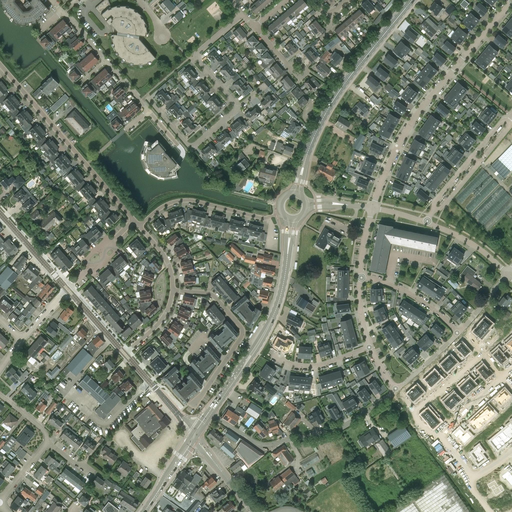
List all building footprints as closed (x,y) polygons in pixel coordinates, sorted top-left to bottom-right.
[(0,0),(0,1),(1,2),(2,6),(1,7),(4,10),(16,24),(17,23),(20,25),(21,26),(36,23),(36,22),(45,14),(49,11),(46,7),(39,0),(31,0),(29,2),(28,0),(23,4),(20,1),(21,0),(0,0)] [(109,25),(110,24),(118,32),(117,35),(113,34),(112,38),(113,47),(117,55),(124,61),(133,64),(133,65),(142,65),(150,62),(151,62),(155,58),(138,38),(139,36),(146,37),(146,33),(147,33),(145,24),(141,16),(134,10),(134,9),(126,6),(117,6),(116,6),(111,8),(108,0),(104,0),(95,8),(109,25)] [(163,0),(164,1),(159,5),(160,7),(163,10),(171,3),(168,0),(163,0)] [(299,0),(297,2),(302,9),(307,5),(301,0),(299,0)] [(368,13),(374,8),(366,0),(365,0),(365,1),(364,1),(363,1),(362,2),(362,3),(360,5),(368,13)] [(257,1),(253,4),(259,11),(263,8),(257,1)] [(297,2),(293,6),(298,13),(302,9),(297,2)] [(438,17),(444,9),(435,2),(430,9),(434,12),(433,13),(438,17)] [(172,10),(174,12),(178,8),(176,6),(174,7),(171,3),(163,10),(165,13),(166,13),(167,14),(172,10)] [(255,15),(259,11),(253,4),(249,8),(255,15)] [(483,16),(487,11),(479,4),(475,9),(483,16)] [(455,9),(451,5),(445,10),(449,14),(455,9)] [(289,9),(296,18),(300,14),(298,13),(293,6),(289,9)] [(184,15),(178,8),(174,12),(176,15),(171,19),(172,20),(172,21),(174,24),(184,15)] [(284,13),(290,20),(292,21),(296,18),(289,9),(284,13)] [(359,10),(355,13),(363,23),(364,21),(362,19),(365,16),(359,10)] [(284,13),(280,16),(286,23),(290,20),(284,13)] [(361,24),(363,23),(355,13),(351,17),(356,23),(359,21),(361,24)] [(471,14),(467,19),(475,26),(479,21),(471,14)] [(282,27),(286,23),(280,16),(276,20),(282,27)] [(351,17),(346,20),(354,30),(356,28),(354,26),(356,23),(351,17)] [(439,24),(437,27),(428,18),(420,27),(431,37),(438,29),(442,33),(445,30),(439,24)] [(471,30),(475,26),(467,19),(463,23),(471,30)] [(63,20),(59,24),(66,32),(70,28),(69,28),(70,27),(68,24),(67,25),(63,20)] [(276,20),(272,23),(278,30),(282,27),(276,20)] [(308,26),(312,30),(318,25),(315,20),(312,23),(309,20),(305,24),(307,27),(308,26)] [(353,31),(354,30),(346,20),(342,24),(348,30),(351,28),(353,31)] [(274,34),(278,30),(272,23),(268,27),(274,34)] [(55,27),(61,35),(66,32),(59,24),(55,27)] [(342,24),(338,27),(346,37),(348,35),(345,33),(348,30),(342,24)] [(318,25),(312,30),(310,31),(314,36),(314,35),(317,38),(321,34),(319,31),(322,29),(318,25)] [(511,35),(511,31),(506,26),(502,30),(510,37),(511,35)] [(58,39),(61,35),(55,27),(50,31),(54,35),(52,37),(56,42),(59,40),(58,39)] [(232,33),(236,37),(243,31),(241,29),(240,29),(239,27),(236,29),(234,27),(229,31),(231,33),(232,33)] [(345,38),(346,37),(338,27),(334,31),(340,38),(342,35),(345,38)] [(459,28),(455,33),(463,40),(467,35),(459,28)] [(244,33),(243,31),(236,37),(239,41),(238,42),(240,44),(245,40),(243,38),(246,35),(244,34),(244,33)] [(414,44),(418,39),(408,31),(404,36),(414,44)] [(462,41),(463,40),(455,33),(451,38),(461,46),(464,42),(462,41)] [(506,40),(499,34),(494,41),(502,48),(506,43),(505,42),(506,40)] [(48,39),(44,35),(39,39),(41,42),(40,43),(44,47),(45,46),(46,47),(49,44),(51,47),(55,43),(50,37),(48,39)] [(249,49),(251,52),(261,43),(260,43),(259,45),(257,43),(257,42),(252,36),(246,41),(251,47),(249,49)] [(284,47),(287,51),(294,46),(290,41),(291,41),(289,37),(284,41),(287,45),(284,47)] [(71,39),(71,40),(68,42),(66,44),(70,49),(72,47),(75,50),(83,44),(83,43),(84,42),(81,40),(80,40),(79,38),(74,42),(71,39)] [(397,47),(407,55),(411,50),(401,42),(397,47)] [(451,54),(455,49),(447,42),(443,47),(451,54)] [(255,54),(259,59),(267,52),(265,50),(266,49),(261,43),(251,52),(255,49),(258,52),(255,54)] [(303,54),(307,59),(314,53),(316,51),(311,44),(304,50),(306,52),(303,54)] [(298,50),(294,46),(287,51),(291,55),(294,53),(296,55),(300,51),(298,49),(298,50)] [(489,46),(486,50),(494,57),(498,52),(489,46)] [(207,57),(211,61),(219,55),(216,52),(217,51),(214,47),(209,51),(211,53),(207,57)] [(407,55),(397,47),(394,51),(403,59),(407,55)] [(486,50),(483,54),(491,61),(494,57),(486,50)] [(327,51),(321,58),(325,62),(330,56),(333,59),(332,61),(333,61),(331,63),(335,67),(337,64),(337,65),(342,58),(337,54),(334,52),(331,55),(327,51)] [(236,52),(234,55),(240,62),(242,59),(236,52)] [(265,69),(271,64),(273,62),(271,59),(272,59),(267,53),(267,52),(259,59),(263,63),(261,65),(265,69)] [(87,57),(94,65),(98,61),(94,56),(95,55),(93,53),(92,53),(91,53),(87,57)] [(314,53),(307,59),(310,63),(313,60),(315,62),(320,59),(318,56),(317,57),(314,53)] [(442,55),(440,56),(437,54),(433,59),(441,66),(445,61),(444,60),(446,58),(442,55)] [(483,54),(479,58),(487,65),(489,66),(492,62),(491,61),(483,54)] [(219,62),(221,65),(226,61),(228,60),(228,59),(224,55),(221,58),(219,55),(211,61),(215,66),(219,62)] [(393,67),(397,62),(388,55),(384,60),(393,67)] [(87,57),(83,60),(90,68),(94,65),(87,57)] [(316,74),(323,79),(330,71),(324,65),(326,63),(325,62),(321,58),(318,60),(320,62),(315,68),(319,71),(317,73),(316,74)] [(487,65),(479,58),(476,62),(484,69),(487,65)] [(86,72),(90,68),(83,60),(79,64),(78,62),(75,64),(80,69),(82,67),(86,72)] [(223,76),(231,69),(234,67),(228,60),(226,61),(221,65),(224,68),(223,69),(220,71),(223,76)] [(272,73),(279,67),(276,63),(273,66),(271,64),(265,69),(267,71),(267,70),(271,74),(272,73)] [(429,64),(425,68),(433,75),(435,76),(438,72),(429,64)] [(73,79),(75,82),(81,77),(77,73),(79,71),(74,65),(70,69),(72,71),(68,74),(70,75),(69,76),(72,80),(73,79)] [(183,75),(186,78),(193,71),(189,67),(185,70),(183,68),(178,72),(182,76),(183,75)] [(277,80),(282,76),(280,74),(283,72),(282,71),(279,67),(272,73),(271,74),(274,79),(275,78),(277,80)] [(384,81),(388,76),(380,68),(376,73),(384,81)] [(425,68),(422,72),(430,79),(433,75),(425,68)] [(101,73),(107,81),(112,77),(111,76),(112,76),(110,73),(109,74),(105,69),(101,73)] [(234,72),(231,69),(223,76),(227,80),(231,77),(234,80),(238,75),(235,71),(234,72)] [(187,82),(190,86),(195,82),(193,79),(197,76),(193,71),(186,78),(188,81),(187,82)] [(422,72),(419,76),(427,83),(430,79),(422,72)] [(101,73),(96,76),(103,84),(107,81),(101,73)] [(257,75),(263,81),(266,79),(260,73),(257,75)] [(232,86),(236,90),(243,84),(246,82),(242,78),(241,78),(238,75),(234,80),(236,82),(232,86)] [(419,88),(421,85),(423,87),(427,83),(419,76),(417,75),(414,79),(415,80),(413,83),(419,88)] [(103,84),(96,76),(92,80),(96,84),(94,86),(98,91),(100,89),(99,88),(103,84)] [(280,82),(283,86),(290,80),(286,76),(283,78),(282,76),(277,80),(279,82),(280,82)] [(51,77),(32,95),(37,99),(43,93),(44,95),(45,94),(47,96),(59,85),(51,77)] [(381,87),(379,84),(370,77),(366,82),(375,89),(373,91),(376,93),(381,87)] [(309,79),(304,84),(310,91),(315,87),(317,88),(320,86),(316,81),(313,83),(309,79)] [(290,80),(283,86),(282,87),(285,91),(279,96),(281,98),(292,89),(291,87),(293,84),(290,80)] [(195,82),(190,86),(189,87),(195,94),(198,92),(205,86),(202,81),(198,84),(195,82)] [(458,83),(455,87),(465,95),(468,91),(467,90),(469,87),(463,82),(461,85),(458,83)] [(159,101),(161,99),(165,95),(164,93),(165,92),(165,90),(164,89),(167,86),(165,83),(158,89),(160,92),(154,96),(159,101)] [(94,93),(97,91),(93,86),(90,88),(86,84),(81,88),(83,91),(82,91),(86,96),(87,95),(88,96),(93,92),(94,93)] [(246,86),(243,84),(236,90),(240,95),(242,93),(245,96),(247,95),(252,90),(248,85),(246,86)] [(117,103),(119,102),(121,99),(122,99),(120,96),(124,92),(122,89),(123,89),(121,86),(120,87),(120,86),(112,93),(115,96),(112,98),(117,103)] [(199,96),(203,100),(208,96),(205,94),(209,90),(205,86),(198,92),(201,95),(199,96)] [(404,90),(414,98),(418,94),(408,86),(404,90)] [(291,92),(299,101),(297,102),(302,108),(308,102),(304,98),(306,96),(297,87),(291,92)] [(455,87),(452,91),(461,99),(465,95),(455,87)] [(401,95),(411,103),(414,98),(404,90),(401,95)] [(461,99),(452,91),(448,95),(447,94),(457,102),(460,98),(461,99)] [(54,103),(56,105),(67,95),(64,93),(54,103)] [(170,100),(172,102),(175,100),(176,98),(174,96),(172,94),(170,94),(169,95),(167,93),(165,95),(161,99),(164,104),(170,100)] [(263,98),(265,100),(271,107),(278,101),(273,95),(271,97),(268,94),(263,98)] [(459,104),(457,102),(447,94),(444,98),(449,103),(447,105),(454,111),(459,104)] [(4,97),(0,100),(0,103),(2,106),(5,104),(7,107),(16,99),(14,96),(13,97),(11,95),(6,99),(4,97)] [(208,103),(210,106),(218,100),(214,95),(210,99),(208,96),(203,100),(206,105),(208,103)] [(372,95),(369,98),(377,105),(382,100),(380,97),(378,100),(372,95)] [(70,98),(68,100),(73,106),(76,104),(70,98)] [(8,112),(12,116),(17,112),(15,109),(20,105),(18,103),(19,102),(16,99),(7,107),(10,110),(8,112)] [(181,107),(175,100),(172,102),(170,104),(172,106),(167,111),(171,115),(173,114),(181,107)] [(222,105),(218,100),(210,106),(213,110),(212,111),(215,115),(220,111),(218,108),(222,105)] [(268,109),(271,107),(265,100),(260,104),(264,109),(262,111),(266,116),(268,113),(269,112),(269,110),(268,109)] [(129,106),(136,113),(140,110),(136,105),(137,104),(134,102),(133,102),(129,106)] [(366,106),(365,107),(360,102),(354,108),(363,115),(369,109),(366,106)] [(397,102),(394,107),(403,114),(407,108),(397,102)] [(449,112),(440,104),(436,109),(441,113),(440,115),(444,118),(449,112)] [(182,114),(184,117),(189,113),(182,105),(181,107),(173,114),(177,118),(182,114)] [(129,106),(125,109),(132,117),(136,113),(129,106)] [(285,106),(277,113),(279,116),(287,108),(285,106)] [(483,111),(493,120),(497,115),(487,107),(483,111)] [(255,108),(250,112),(255,117),(256,119),(261,115),(263,118),(266,116),(262,111),(259,113),(255,108)] [(75,109),(64,120),(79,136),(90,125),(75,109)] [(132,117),(125,109),(121,113),(120,111),(117,113),(121,118),(124,116),(127,121),(132,117)] [(18,119),(20,122),(29,114),(26,111),(26,112),(24,110),(19,114),(17,112),(12,116),(15,121),(18,119)] [(248,119),(246,122),(249,125),(250,126),(252,124),(250,121),(255,117),(250,112),(249,110),(244,114),(248,119)] [(114,111),(106,117),(109,122),(110,123),(111,124),(111,125),(114,129),(115,128),(117,131),(122,126),(120,123),(119,122),(121,120),(114,111)] [(489,124),(493,120),(483,111),(479,116),(489,124)] [(181,123),(185,128),(190,124),(192,122),(190,120),(193,118),(189,113),(184,117),(186,119),(181,123)] [(22,129),(24,131),(30,126),(28,124),(33,120),(31,118),(32,117),(29,114),(20,122),(25,127),(22,129)] [(390,114),(387,119),(397,124),(399,119),(390,114)] [(428,120),(439,127),(442,123),(431,116),(428,120)] [(291,124),(289,127),(297,132),(301,127),(296,124),(298,121),(292,117),(289,123),(291,124)] [(340,117),(335,125),(345,132),(350,123),(340,117)] [(239,119),(234,123),(241,130),(244,128),(245,129),(249,125),(246,122),(245,121),(242,123),(239,119)] [(394,129),(397,124),(387,119),(385,123),(394,129)] [(425,124),(434,130),(437,126),(439,128),(439,127),(428,120),(425,124)] [(479,136),(485,129),(476,122),(472,127),(477,131),(476,133),(479,136)] [(230,133),(234,138),(239,134),(238,133),(241,130),(234,123),(230,127),(233,131),(230,133)] [(385,123),(382,128),(391,133),(394,129),(385,123)] [(190,124),(185,128),(183,130),(187,134),(193,130),(195,133),(201,127),(199,124),(197,126),(195,125),(194,124),(192,126),(190,124)] [(434,130),(425,124),(423,128),(421,127),(421,128),(431,135),(434,130)] [(30,133),(33,137),(42,129),(39,126),(38,127),(36,125),(32,129),(30,126),(24,131),(28,135),(30,133)] [(262,126),(255,132),(257,134),(264,129),(262,126)] [(294,137),(297,132),(289,127),(287,130),(285,128),(280,136),(285,138),(287,136),(288,137),(290,134),(294,137)] [(389,138),(391,133),(382,128),(379,133),(383,135),(388,137),(389,138)] [(418,132),(428,139),(431,135),(421,128),(418,132)] [(35,144),(37,146),(43,141),(41,139),(45,135),(43,133),(44,132),(42,129),(33,137),(38,142),(35,144)] [(224,131),(220,135),(226,143),(229,140),(230,141),(234,138),(230,133),(228,135),(224,131)] [(462,137),(472,145),(475,140),(466,132),(462,137)] [(353,146),(358,149),(366,137),(360,133),(353,146)] [(223,145),(226,143),(220,135),(215,139),(219,143),(216,145),(220,150),(224,147),(223,145)] [(472,145),(462,137),(458,141),(468,150),(472,145)] [(42,146),(46,151),(55,144),(52,141),(51,142),(49,139),(45,143),(43,141),(37,146),(39,148),(42,146)] [(164,179),(172,177),(175,176),(174,172),(180,167),(177,163),(177,162),(172,156),(170,158),(164,151),(166,149),(160,143),(157,139),(151,145),(146,143),(145,146),(142,154),(142,159),(142,160),(146,169),(150,173),(149,173),(158,178),(164,179)] [(412,145),(423,151),(426,146),(415,140),(412,145)] [(290,155),(293,149),(285,146),(285,147),(282,146),(282,144),(277,142),(275,149),(280,151),(280,149),(284,150),(283,153),(290,155)] [(370,149),(375,152),(374,155),(378,157),(380,154),(381,154),(382,151),(384,152),(386,147),(374,142),(370,149)] [(210,143),(205,147),(212,155),(215,152),(216,154),(220,150),(216,145),(213,148),(210,143)] [(46,157),(46,156),(50,161),(55,156),(54,154),(56,151),(58,150),(56,148),(57,147),(55,144),(46,151),(43,154),(46,157)] [(504,178),(511,170),(511,144),(491,166),(490,165),(491,166),(488,169),(494,174),(497,171),(499,173),(496,176),(501,181),(504,178),(505,179),(504,178)] [(423,151),(412,145),(409,150),(419,155),(422,150),(423,151)] [(209,158),(212,155),(205,147),(201,151),(204,155),(202,158),(206,162),(210,159),(209,158)] [(450,151),(460,160),(463,155),(454,147),(450,151)] [(460,160),(450,151),(446,156),(456,164),(460,160)] [(55,156),(50,161),(54,165),(52,166),(55,169),(59,166),(67,159),(65,156),(64,156),(62,154),(60,156),(57,158),(55,156)] [(376,164),(373,163),(371,162),(373,159),(367,157),(366,160),(364,165),(362,164),(362,165),(374,170),(376,164)] [(404,162),(413,166),(416,161),(406,157),(404,162)] [(242,161),(237,165),(242,171),(249,165),(243,158),(241,159),(242,161)] [(59,166),(55,169),(58,172),(59,171),(63,176),(68,171),(66,168),(70,166),(71,165),(69,162),(70,162),(67,159),(59,166)] [(402,166),(411,171),(413,166),(404,162),(402,166)] [(437,167),(447,175),(450,171),(441,163),(437,167)] [(327,164),(325,168),(320,165),(315,173),(331,181),(336,171),(331,169),(332,167),(327,164)] [(371,175),(374,170),(362,165),(360,170),(371,175)] [(411,171),(402,166),(400,171),(398,170),(409,176),(411,171)] [(261,167),(258,180),(257,180),(257,181),(258,182),(271,185),(272,185),(272,184),(276,171),(261,167)] [(437,167),(432,173),(442,181),(447,175),(437,167)] [(67,176),(71,181),(80,173),(77,170),(77,171),(75,169),(70,173),(68,171),(63,176),(65,178),(67,176)] [(461,204),(490,175),(484,169),(455,198),(461,204)] [(409,176),(398,170),(396,176),(407,181),(409,176)] [(75,190),(76,189),(81,185),(79,183),(84,179),(82,177),(83,176),(80,173),(71,181),(74,184),(72,186),(75,190)] [(442,181),(432,173),(427,179),(429,180),(437,186),(442,181)] [(233,188),(240,192),(247,181),(250,176),(247,174),(244,179),(243,178),(242,179),(240,178),(236,184),(233,188)] [(363,187),(366,188),(369,182),(362,180),(364,176),(357,174),(356,178),(354,184),(359,185),(359,186),(362,188),(363,187)] [(476,196),(493,178),(490,175),(473,193),(476,196)] [(17,188),(24,182),(20,178),(16,181),(12,177),(8,180),(5,177),(0,182),(6,188),(12,182),(17,188)] [(470,213),(488,195),(499,184),(493,179),(465,207),(470,213)] [(429,180),(426,184),(429,187),(433,191),(437,186),(429,180)] [(401,185),(394,183),(392,189),(396,190),(395,191),(399,193),(399,192),(404,194),(406,188),(407,188),(408,186),(408,185),(402,182),(401,185)] [(80,191),(84,196),(93,188),(90,185),(89,186),(87,184),(83,188),(81,185),(76,189),(78,192),(80,191)] [(424,202),(429,197),(423,192),(426,189),(424,187),(421,184),(418,188),(419,189),(415,194),(424,202)] [(472,214),(488,230),(488,231),(511,206),(511,197),(500,186),(472,214)] [(89,204),(94,200),(92,198),(96,194),(94,192),(95,191),(93,188),(84,196),(88,201),(87,202),(89,204)] [(22,198),(24,200),(30,195),(26,191),(24,193),(21,189),(13,196),(13,197),(12,197),(15,200),(16,199),(18,202),(22,198)] [(33,199),(30,195),(24,200),(26,202),(21,206),(23,208),(22,209),(25,212),(26,211),(34,205),(31,201),(33,199)] [(96,203),(94,200),(89,204),(88,205),(92,209),(94,207),(97,211),(106,203),(103,200),(102,201),(100,199),(96,203)] [(97,216),(101,220),(106,215),(105,213),(109,209),(107,207),(108,206),(106,203),(97,211),(99,214),(97,216)] [(44,217),(37,209),(30,216),(37,223),(44,217)] [(191,215),(187,214),(187,222),(192,223),(192,220),(196,221),(199,211),(192,209),(191,215)] [(53,210),(39,224),(45,230),(41,234),(45,238),(49,235),(47,232),(56,223),(57,224),(62,220),(53,210)] [(187,222),(187,214),(182,215),(180,210),(174,212),(177,222),(181,220),(182,223),(187,222)] [(200,225),(205,226),(207,219),(204,218),(206,213),(199,211),(196,221),(200,222),(200,225)] [(169,220),(165,221),(169,228),(174,226),(173,223),(177,222),(174,212),(168,214),(169,220)] [(106,215),(101,220),(104,224),(107,222),(110,225),(112,224),(113,224),(116,222),(115,221),(117,219),(117,218),(118,218),(115,214),(114,215),(113,213),(108,217),(106,215)] [(215,226),(218,216),(211,214),(210,220),(207,219),(205,226),(210,227),(211,227),(211,225),(215,226)] [(224,230),(226,224),(223,223),(225,217),(218,216),(215,226),(222,227),(221,229),(224,230)] [(169,228),(165,221),(162,224),(158,219),(153,224),(155,226),(154,227),(157,230),(158,230),(162,234),(169,228)] [(229,225),(226,224),(224,230),(228,231),(228,229),(234,231),(237,221),(230,219),(229,225)] [(95,227),(91,231),(98,239),(101,237),(100,236),(102,234),(98,230),(100,228),(95,221),(92,224),(95,227)] [(244,222),(237,221),(234,231),(238,232),(238,235),(243,236),(245,229),(242,228),(244,222)] [(249,235),(253,236),(256,226),(249,224),(248,230),(245,229),(243,236),(249,238),(249,235)] [(430,249),(435,250),(438,238),(434,237),(434,238),(430,237),(431,236),(427,235),(426,236),(423,236),(424,235),(398,230),(398,231),(395,230),(395,229),(394,230),(392,229),(393,226),(381,224),(381,228),(380,228),(378,237),(379,237),(378,241),(377,240),(376,244),(377,245),(377,248),(376,247),(375,251),(376,252),(375,255),(374,254),(373,258),(374,259),(374,262),(373,262),(372,265),(373,266),(372,269),(371,269),(383,272),(389,243),(388,243),(389,239),(392,240),(392,241),(430,249)] [(256,226),(253,236),(260,237),(259,239),(263,240),(264,234),(261,233),(262,227),(256,226)] [(325,229),(315,245),(323,250),(327,243),(336,248),(341,239),(332,234),(325,229)] [(96,242),(98,239),(91,231),(86,235),(85,233),(83,235),(87,240),(89,238),(93,243),(95,241),(96,242)] [(83,240),(78,244),(85,252),(88,250),(87,249),(89,247),(86,243),(88,241),(87,240),(83,235),(82,234),(80,236),(83,240)] [(177,244),(182,240),(180,237),(179,239),(175,234),(172,236),(171,235),(168,238),(169,239),(167,241),(171,246),(175,242),(177,244)] [(7,247),(8,249),(13,244),(13,243),(11,244),(10,243),(11,241),(8,238),(3,243),(0,238),(0,252),(4,249),(7,247)] [(133,251),(142,244),(139,241),(138,241),(137,239),(132,243),(131,243),(128,245),(129,246),(133,251)] [(184,243),(182,240),(177,244),(179,246),(173,249),(176,254),(185,249),(183,244),(184,243)] [(239,258),(240,258),(244,260),(244,262),(254,264),(255,258),(245,256),(243,253),(232,243),(228,247),(239,258)] [(14,244),(13,244),(8,249),(7,247),(4,249),(9,256),(12,254),(18,249),(17,248),(18,248),(16,246),(14,244)] [(72,246),(70,248),(71,249),(74,253),(76,251),(80,256),(82,254),(83,255),(85,252),(78,244),(73,248),(72,246)] [(144,247),(142,244),(133,251),(137,256),(135,258),(138,261),(143,256),(141,254),(145,250),(144,247)] [(50,255),(54,259),(62,252),(58,249),(60,247),(57,245),(53,249),(55,251),(50,255)] [(452,262),(459,251),(454,248),(447,258),(452,262)] [(188,254),(185,249),(176,254),(179,259),(184,256),(185,259),(191,256),(189,253),(188,254)] [(459,251),(452,262),(457,265),(458,263),(459,264),(463,260),(461,258),(464,255),(459,251)] [(54,259),(57,263),(65,256),(62,252),(54,259)] [(225,256),(230,262),(234,258),(229,252),(225,256)] [(10,269),(18,276),(21,272),(26,266),(25,264),(26,263),(25,262),(27,259),(27,258),(27,257),(24,255),(23,255),(22,254),(10,268),(10,269)] [(257,255),(256,259),(265,262),(265,261),(271,262),(271,259),(272,259),(273,256),(272,256),(264,254),(263,256),(257,255)] [(57,263),(61,267),(69,260),(65,256),(57,263)] [(118,257),(115,259),(123,268),(127,264),(128,265),(131,263),(127,259),(126,259),(124,260),(121,256),(118,258),(118,257)] [(180,263),(182,268),(192,266),(193,265),(192,260),(193,260),(192,256),(191,256),(185,259),(186,261),(180,263)] [(113,270),(114,272),(118,276),(120,274),(125,270),(123,268),(115,259),(112,261),(113,262),(111,264),(114,267),(115,269),(113,270)] [(73,265),(69,260),(61,267),(65,272),(68,269),(69,269),(72,267),(71,266),(73,265)] [(142,264),(144,266),(150,270),(154,273),(155,271),(156,272),(161,268),(159,266),(160,265),(157,262),(154,260),(150,264),(146,260),(142,264)] [(32,281),(30,283),(28,286),(31,289),(32,288),(36,283),(41,278),(41,277),(38,275),(40,273),(30,265),(21,275),(27,281),(29,279),(32,281)] [(260,277),(261,272),(265,273),(265,274),(268,275),(268,274),(273,275),(275,268),(266,266),(266,267),(256,265),(254,271),(254,274),(260,277)] [(10,268),(8,266),(0,274),(0,285),(5,290),(18,276),(10,269),(10,268)] [(154,273),(150,270),(144,266),(143,271),(141,270),(139,275),(142,277),(152,281),(154,275),(153,275),(154,273)] [(189,272),(190,275),(196,274),(195,270),(193,271),(192,266),(182,268),(183,274),(189,272)] [(473,291),(475,288),(478,290),(482,285),(479,283),(479,282),(472,277),(475,273),(467,266),(460,276),(463,279),(471,285),(469,288),(473,291)] [(335,276),(347,276),(348,271),(346,270),(341,270),(341,267),(334,267),(334,270),(335,270),(335,276)] [(105,270),(102,272),(110,281),(115,277),(116,278),(118,276),(114,272),(112,273),(108,269),(106,271),(105,270)] [(105,285),(110,281),(102,272),(100,274),(101,275),(98,277),(102,282),(100,283),(105,289),(107,287),(105,285)] [(221,274),(220,275),(218,273),(213,277),(215,279),(214,280),(211,283),(214,287),(222,280),(225,278),(221,274)] [(197,274),(196,274),(190,275),(190,278),(184,278),(184,284),(187,284),(187,285),(192,285),(191,284),(195,284),(194,278),(197,277),(197,274)] [(422,289),(429,279),(424,275),(417,286),(422,289)] [(150,286),(152,281),(142,277),(140,281),(139,281),(136,286),(143,287),(144,283),(150,286)] [(41,278),(36,283),(48,294),(49,293),(49,294),(51,291),(53,288),(52,288),(52,287),(51,286),(47,284),(45,286),(41,282),(43,280),(41,278)] [(257,288),(258,284),(262,285),(262,286),(265,286),(266,286),(270,287),(271,284),(272,284),(272,281),(271,281),(272,280),(263,278),(263,280),(254,278),(252,283),(257,288)] [(459,285),(452,278),(448,282),(455,289),(459,285)] [(428,293),(435,283),(429,279),(422,289),(428,293)] [(226,284),(222,280),(214,287),(218,291),(226,284)] [(48,294),(36,283),(32,288),(37,293),(37,294),(44,299),(48,294)] [(440,289),(442,287),(435,283),(428,293),(435,297),(440,289)] [(229,288),(226,284),(218,291),(221,295),(229,288)] [(87,296),(95,290),(91,285),(89,287),(88,286),(86,288),(86,289),(83,292),(87,296)] [(143,291),(143,287),(136,286),(137,292),(139,292),(140,297),(150,295),(149,290),(143,291)] [(233,292),(229,288),(221,295),(225,299),(233,292)] [(440,289),(435,297),(439,300),(445,292),(440,289)] [(87,296),(90,300),(98,294),(95,290),(87,296)] [(262,300),(261,302),(267,304),(268,299),(267,299),(267,296),(268,296),(269,293),(268,292),(260,290),(259,294),(256,293),(254,295),(256,297),(261,298),(261,300),(262,300)] [(0,301),(0,306),(2,309),(10,299),(6,295),(8,293),(5,291),(1,296),(0,296),(0,299),(1,300),(0,301)] [(341,301),(341,297),(347,297),(347,291),(337,291),(335,291),(335,296),(333,296),(333,301),(341,301)] [(236,296),(233,292),(225,299),(229,303),(233,299),(235,302),(240,297),(238,295),(236,296)] [(90,300),(94,305),(102,298),(98,294),(90,300)] [(26,295),(23,298),(30,304),(36,308),(41,302),(35,298),(34,299),(34,298),(29,297),(26,295)] [(139,303),(140,308),(146,305),(145,302),(151,301),(150,295),(140,297),(141,302),(139,303)] [(187,307),(193,309),(194,305),(192,305),(194,299),(190,298),(191,297),(187,296),(186,297),(184,296),(182,303),(188,304),(187,307)] [(251,328),(260,312),(261,311),(255,308),(253,311),(251,313),(246,306),(248,305),(246,303),(249,300),(245,296),(231,308),(234,312),(237,310),(238,312),(237,313),(243,320),(244,319),(247,322),(246,325),(251,328)] [(510,302),(511,300),(511,299),(508,296),(505,299),(504,298),(498,304),(499,304),(497,307),(502,311),(504,308),(504,307),(506,308),(511,303),(510,302)] [(312,312),(318,303),(313,300),(310,304),(300,297),(296,304),(303,309),(304,307),(312,312)] [(32,313),(36,308),(23,298),(21,300),(25,303),(23,306),(26,308),(32,313)] [(94,305),(97,309),(105,302),(102,298),(94,305)] [(15,303),(10,299),(2,309),(7,312),(10,308),(13,310),(19,303),(16,300),(15,303)] [(454,304),(463,313),(467,308),(458,300),(454,304)] [(403,312),(409,304),(404,301),(399,309),(403,312)] [(98,308),(102,312),(109,306),(105,302),(97,309),(98,309),(98,308)] [(146,305),(140,308),(139,309),(143,313),(145,311),(149,316),(152,314),(152,315),(155,312),(155,311),(157,309),(153,304),(148,308),(146,305)] [(403,312),(402,314),(408,318),(415,308),(409,304),(403,312)] [(459,317),(463,313),(454,304),(450,309),(459,317)] [(188,316),(190,317),(193,309),(187,307),(183,305),(182,307),(181,307),(179,312),(188,316)] [(209,316),(217,309),(213,305),(210,307),(208,305),(204,309),(205,311),(209,316)] [(335,314),(335,318),(341,317),(341,314),(350,313),(349,307),(348,307),(348,305),(336,306),(337,314),(335,314)] [(73,311),(67,306),(59,317),(57,319),(63,324),(65,321),(65,322),(73,311)] [(104,316),(105,317),(112,310),(109,306),(102,312),(105,316),(104,316)] [(385,306),(383,307),(373,311),(376,317),(385,312),(387,312),(385,306)] [(24,323),(28,318),(22,313),(16,308),(14,311),(20,315),(18,318),(24,323)] [(28,318),(32,313),(26,308),(22,313),(28,318)] [(415,308),(408,318),(415,322),(421,312),(415,308)] [(220,313),(217,309),(209,316),(212,320),(220,313)] [(116,314),(112,310),(105,317),(108,321),(116,314)] [(507,319),(510,315),(504,310),(501,314),(507,319)] [(182,320),(181,322),(187,326),(188,326),(190,322),(186,321),(188,316),(179,312),(177,317),(182,320)] [(388,318),(385,312),(376,317),(378,322),(388,318)] [(421,312),(415,322),(419,325),(426,315),(421,312)] [(20,328),(24,323),(18,318),(12,313),(8,318),(11,320),(13,317),(16,320),(14,323),(20,328)] [(224,317),(220,313),(212,320),(218,326),(223,322),(221,320),(224,317)] [(120,318),(116,314),(108,321),(112,325),(116,321),(120,318)] [(135,314),(131,318),(138,326),(142,322),(135,314)] [(290,314),(287,319),(289,319),(287,322),(294,325),(293,327),(290,329),(295,334),(298,332),(295,329),(297,326),(300,327),(303,322),(298,319),(299,319),(290,314)] [(486,315),(480,321),(488,327),(492,322),(488,319),(489,317),(486,315)] [(134,329),(138,326),(131,318),(127,321),(130,325),(133,328),(134,329)] [(342,327),(351,325),(350,319),(340,322),(342,327)] [(58,325),(53,321),(50,325),(50,326),(49,325),(46,329),(47,330),(46,332),(50,334),(50,333),(54,336),(56,333),(55,332),(59,328),(57,327),(58,325)] [(124,330),(116,321),(112,325),(120,334),(124,330)] [(185,329),(187,326),(181,322),(179,324),(174,321),(171,325),(180,332),(183,327),(185,329)] [(212,333),(208,337),(220,351),(224,347),(222,345),(224,344),(225,345),(232,339),(231,338),(232,336),(234,339),(238,334),(227,321),(222,325),(224,327),(222,329),(224,331),(218,336),(216,334),(214,336),(212,333)] [(480,321),(477,326),(484,332),(488,327),(480,321)] [(385,334),(396,327),(393,322),(382,330),(385,334)] [(431,329),(440,337),(444,332),(436,324),(431,329)] [(60,328),(68,335),(71,332),(62,325),(60,328)] [(130,325),(124,330),(120,334),(122,336),(123,336),(124,337),(132,330),(131,330),(133,328),(130,325)] [(173,333),(171,336),(176,340),(181,333),(180,332),(171,325),(168,330),(173,333)] [(342,327),(339,328),(341,335),(353,332),(351,325),(342,327)] [(477,326),(471,332),(474,334),(475,333),(480,337),(484,332),(477,326)] [(399,331),(396,327),(385,334),(388,338),(397,332),(399,331)] [(79,342),(78,343),(81,346),(86,341),(83,338),(87,334),(82,328),(77,332),(73,336),(79,342)] [(353,332),(341,335),(343,343),(355,339),(353,332)] [(400,337),(397,332),(388,338),(391,343),(400,337)] [(176,340),(171,336),(169,338),(165,333),(160,338),(162,340),(162,341),(164,344),(165,343),(167,345),(172,341),(173,342),(176,340)] [(74,338),(70,334),(59,346),(58,348),(61,351),(63,350),(74,338)] [(36,341),(43,347),(47,341),(50,344),(52,341),(45,335),(43,337),(41,336),(36,341)] [(422,339),(429,346),(434,342),(426,335),(422,339)] [(89,344),(84,349),(91,355),(105,343),(98,336),(91,341),(91,342),(89,344)] [(9,342),(4,337),(0,340),(0,345),(3,348),(9,342)] [(400,337),(391,343),(394,347),(403,341),(400,337)] [(282,349),(286,351),(286,349),(288,350),(289,349),(293,351),(295,344),(287,340),(286,343),(278,339),(275,345),(279,347),(279,348),(282,349)] [(355,339),(343,343),(345,348),(357,345),(355,339)] [(429,346),(422,339),(418,343),(425,350),(429,346)] [(463,340),(457,346),(465,355),(470,350),(465,345),(466,344),(463,340)] [(36,341),(31,346),(38,352),(43,347),(36,341)] [(333,343),(329,345),(328,341),(327,341),(322,343),(322,345),(326,355),(331,353),(331,350),(334,349),(333,343)] [(322,345),(317,346),(320,357),(326,355),(322,345)] [(34,358),(38,352),(31,346),(27,352),(34,358)] [(216,364),(220,359),(208,346),(204,350),(194,359),(189,363),(192,366),(188,369),(191,372),(186,376),(185,378),(179,371),(175,366),(162,377),(163,378),(161,380),(164,383),(166,381),(171,387),(170,387),(172,389),(184,403),(189,399),(188,398),(189,397),(196,391),(198,389),(199,390),(202,386),(206,382),(203,378),(207,374),(205,372),(207,371),(214,365),(215,363),(216,364)] [(152,357),(158,352),(153,348),(151,350),(149,347),(141,354),(146,359),(150,355),(152,357)] [(408,351),(415,359),(420,355),(413,347),(408,351)] [(91,355),(84,349),(83,348),(66,367),(76,375),(93,357),(91,355)] [(498,350),(493,355),(498,360),(497,361),(500,365),(506,359),(498,350)] [(411,363),(415,359),(408,351),(402,357),(406,361),(408,360),(411,363)] [(150,364),(154,368),(163,361),(159,356),(160,355),(158,352),(152,357),(154,360),(150,364)] [(101,362),(100,361),(103,357),(100,354),(92,364),(97,367),(101,362)] [(452,354),(446,360),(453,367),(458,363),(453,358),(455,357),(452,354)] [(23,364),(18,359),(15,363),(20,368),(23,364)] [(109,359),(104,363),(105,364),(103,367),(105,370),(108,367),(110,370),(115,365),(109,359)] [(25,364),(35,373),(38,370),(44,363),(41,361),(40,363),(36,360),(32,365),(28,361),(25,364)] [(444,360),(440,363),(448,372),(453,367),(446,360),(445,361),(444,360)] [(163,361),(154,368),(158,373),(162,369),(164,371),(170,366),(168,364),(166,365),(163,361)] [(352,367),(355,372),(366,366),(363,361),(352,367)] [(266,364),(263,369),(272,375),(275,370),(266,364)] [(482,365),(477,369),(486,378),(492,372),(489,369),(487,370),(482,365)] [(5,373),(10,378),(16,371),(14,369),(15,367),(13,366),(5,373)] [(366,366),(355,372),(358,377),(369,371),(366,366)] [(272,375),(263,369),(260,374),(270,381),(274,376),(272,375)] [(16,371),(10,378),(14,382),(17,379),(21,383),(26,378),(25,377),(29,373),(26,370),(22,374),(20,373),(19,374),(16,371)] [(124,376),(119,370),(114,374),(111,377),(116,382),(119,380),(124,376)] [(431,374),(430,375),(437,382),(442,378),(434,370),(431,373),(431,374)] [(334,373),(337,383),(342,382),(339,371),(334,373)] [(324,376),(324,374),(318,376),(320,383),(322,388),(327,386),(324,376)] [(130,383),(128,380),(125,383),(124,382),(118,387),(117,386),(112,391),(113,391),(109,395),(87,375),(78,384),(101,405),(95,412),(104,420),(107,416),(107,415),(121,399),(116,394),(123,387),(126,391),(127,390),(127,391),(129,389),(129,388),(132,385),(132,384),(130,382),(130,383)] [(428,375),(424,379),(432,387),(437,382),(430,375),(429,376),(428,375)] [(21,390),(26,395),(32,389),(30,386),(32,384),(30,382),(31,380),(29,378),(24,382),(26,385),(21,390)] [(470,378),(465,382),(472,389),(478,384),(475,381),(474,382),(470,378)] [(253,391),(259,395),(263,389),(258,385),(259,384),(254,380),(248,388),(253,392),(253,391)] [(368,384),(375,393),(380,389),(374,380),(368,384)] [(465,382),(460,387),(468,395),(471,392),(470,391),(472,389),(465,382)] [(263,388),(273,395),(276,391),(266,384),(263,388)] [(419,384),(412,389),(419,397),(424,392),(420,388),(421,387),(419,384)] [(35,385),(32,389),(26,395),(31,399),(36,395),(38,397),(43,392),(40,389),(40,390),(35,385)] [(370,397),(363,388),(356,393),(359,397),(361,396),(365,401),(370,397)] [(506,388),(500,393),(507,401),(511,396),(507,392),(508,390),(506,388)] [(410,390),(407,393),(413,400),(410,402),(415,406),(417,404),(415,401),(419,397),(412,389),(411,391),(410,390)] [(43,403),(45,400),(49,395),(44,391),(38,399),(40,401),(38,403),(39,404),(36,408),(41,412),(47,405),(43,403)] [(454,392),(449,397),(456,404),(457,403),(458,404),(461,401),(454,392)] [(331,399),(335,406),(338,404),(332,393),(327,395),(329,400),(331,399)] [(498,394),(494,397),(502,405),(507,401),(500,393),(498,394)] [(346,398),(353,409),(358,406),(351,395),(346,398)] [(449,397),(444,401),(452,410),(455,406),(454,405),(456,404),(449,397)] [(348,412),(353,409),(346,398),(341,401),(348,412)] [(53,402),(47,409),(45,412),(48,415),(50,412),(56,405),(53,402)] [(165,416),(164,416),(156,407),(157,406),(155,404),(154,405),(152,402),(134,418),(139,423),(137,425),(138,425),(131,431),(134,435),(131,438),(142,450),(153,440),(153,439),(158,434),(156,432),(161,428),(162,429),(170,422),(165,416)] [(245,411),(256,418),(262,410),(251,403),(245,411)] [(489,403),(483,409),(489,416),(494,412),(490,407),(492,406),(489,403)] [(333,420),(340,416),(333,404),(327,408),(332,415),(330,416),(333,420)] [(246,412),(237,406),(235,409),(242,413),(240,416),(243,417),(246,412)] [(428,407),(420,414),(423,418),(424,417),(425,418),(432,412),(428,407)] [(227,421),(233,413),(228,409),(222,418),(227,421)] [(483,409),(479,413),(485,420),(489,416),(483,409)] [(324,420),(322,416),(321,416),(318,410),(312,413),(312,414),(307,416),(311,423),(316,420),(318,424),(320,423),(321,423),(324,422),(323,421),(324,421),(323,420),(324,420)] [(53,425),(58,419),(55,417),(59,413),(57,411),(55,412),(48,421),(51,422),(50,424),(52,426),(53,424),(53,425)] [(291,430),(300,419),(291,412),(290,413),(291,413),(287,418),(287,419),(283,424),(291,430)] [(432,412),(425,418),(429,423),(436,416),(432,412)] [(239,417),(233,413),(227,421),(234,425),(239,417)] [(479,413),(475,417),(481,424),(485,420),(479,413)] [(8,426),(11,428),(11,429),(18,421),(10,415),(4,422),(2,425),(6,428),(8,426)] [(436,416),(429,423),(434,429),(437,426),(436,425),(440,421),(436,416)] [(472,417),(469,420),(476,428),(481,424),(475,417),(473,418),(472,417)] [(60,421),(58,419),(53,425),(58,429),(65,421),(62,419),(60,421)] [(261,439),(263,437),(268,433),(268,434),(270,432),(278,428),(276,422),(274,422),(273,420),(268,422),(269,424),(268,424),(264,428),(263,428),(258,432),(260,434),(258,436),(261,439)] [(258,432),(263,428),(263,427),(258,422),(253,427),(254,428),(252,430),(254,432),(256,431),(258,432)] [(63,437),(65,439),(70,432),(72,430),(66,425),(62,429),(64,431),(59,438),(61,439),(63,437)] [(412,436),(404,425),(387,436),(395,448),(412,436)] [(27,427),(17,439),(13,436),(6,444),(3,448),(9,452),(11,448),(17,440),(24,446),(35,433),(27,427)] [(460,428),(454,434),(457,438),(458,437),(463,442),(468,437),(460,428)] [(216,444),(217,445),(223,438),(222,438),(213,429),(207,436),(211,440),(210,441),(215,446),(216,444)] [(72,430),(70,432),(65,439),(67,441),(65,443),(67,444),(74,435),(76,433),(72,430)] [(235,461),(236,460),(239,458),(247,467),(263,454),(228,430),(222,438),(223,438),(217,445),(235,461)] [(372,443),(376,440),(379,438),(375,432),(372,434),(370,431),(366,433),(367,435),(361,439),(360,437),(359,438),(361,440),(358,442),(362,447),(364,445),(365,446),(371,442),(372,443)] [(505,432),(501,435),(507,443),(511,439),(505,432)] [(71,444),(73,445),(78,438),(74,435),(67,444),(69,446),(71,444)] [(501,435),(496,439),(503,446),(507,443),(501,435)] [(83,441),(78,438),(73,445),(75,447),(74,449),(75,451),(83,441)] [(379,438),(376,440),(378,443),(377,443),(380,448),(379,449),(384,456),(390,451),(382,440),(381,441),(379,438)] [(84,448),(86,449),(92,442),(88,439),(81,448),(82,450),(84,448)] [(496,439),(491,443),(498,451),(502,448),(501,447),(503,446),(496,439)] [(96,445),(92,442),(86,449),(88,451),(87,453),(89,455),(96,445)] [(284,445),(272,453),(274,457),(277,456),(284,467),(294,460),(286,449),(284,445)] [(105,454),(103,457),(112,464),(117,457),(111,452),(112,451),(106,446),(102,452),(105,454)] [(478,449),(473,453),(477,459),(476,460),(479,464),(485,458),(478,449)] [(304,469),(320,459),(316,453),(300,462),(304,469)] [(59,464),(53,459),(54,459),(49,455),(44,461),(49,465),(51,463),(57,467),(59,464)] [(239,458),(236,460),(237,461),(230,467),(236,474),(241,470),(242,471),(247,467),(239,458)] [(13,470),(15,468),(6,461),(4,463),(7,466),(5,468),(11,472),(12,473),(13,470)] [(123,461),(117,469),(126,475),(131,468),(126,464),(126,463),(123,461)] [(41,465),(37,471),(43,475),(47,469),(41,465)] [(0,471),(7,477),(11,472),(5,468),(3,470),(1,468),(0,468),(0,471)] [(61,475),(66,478),(71,472),(66,468),(61,475)] [(275,489),(280,486),(282,489),(287,485),(292,482),(295,485),(299,482),(296,478),(289,468),(278,477),(278,476),(270,483),(275,489)] [(189,488),(192,490),(195,486),(201,478),(196,474),(193,478),(191,476),(192,474),(188,471),(187,473),(183,470),(180,474),(179,474),(177,477),(184,483),(190,487),(189,488)] [(39,480),(43,475),(37,471),(33,476),(39,480)] [(76,476),(71,472),(66,478),(71,482),(76,476)] [(511,478),(506,472),(500,477),(503,481),(504,480),(508,485),(511,482),(511,478)] [(217,483),(212,477),(209,479),(204,473),(202,480),(205,483),(198,488),(193,496),(201,502),(203,498),(205,497),(201,492),(204,488),(206,490),(209,488),(210,488),(217,483)] [(470,511),(443,473),(387,511),(470,511)] [(71,482),(76,486),(80,480),(76,476),(71,482)] [(97,476),(93,482),(99,487),(104,481),(97,476)] [(140,484),(146,488),(151,480),(146,477),(143,480),(139,478),(137,480),(141,483),(140,484)] [(181,487),(184,483),(177,477),(175,480),(175,481),(172,485),(182,492),(185,489),(181,487)] [(324,477),(318,482),(322,486),(327,482),(324,477)] [(112,483),(107,479),(105,482),(113,489),(116,485),(113,483),(112,483)] [(85,484),(80,480),(76,486),(80,490),(85,484)] [(495,482),(488,485),(490,490),(491,489),(494,495),(501,493),(495,482)] [(39,486),(35,491),(40,495),(44,490),(39,486)] [(25,487),(21,492),(28,497),(34,502),(37,497),(31,493),(32,492),(25,487)] [(221,490),(220,491),(218,488),(214,491),(209,495),(211,498),(213,496),(217,501),(225,495),(223,492),(223,491),(222,490),(221,490)] [(86,506),(90,500),(83,495),(84,494),(81,492),(77,497),(79,499),(78,500),(79,501),(84,505),(85,505),(86,506)] [(123,499),(121,503),(133,511),(138,504),(121,492),(118,496),(123,499)] [(18,496),(14,501),(20,506),(23,502),(26,505),(27,503),(18,496)] [(55,498),(49,505),(57,511),(60,511),(60,510),(62,508),(59,506),(61,503),(55,498)] [(192,511),(201,502),(197,499),(186,511),(192,511)] [(24,508),(20,506),(14,501),(10,506),(16,511),(19,508),(24,511),(25,511),(27,511),(24,508)] [(222,508),(218,511),(228,511),(235,507),(230,501),(222,507),(222,508)] [(105,511),(117,511),(119,510),(108,503),(105,507),(102,505),(100,508),(105,511)]
